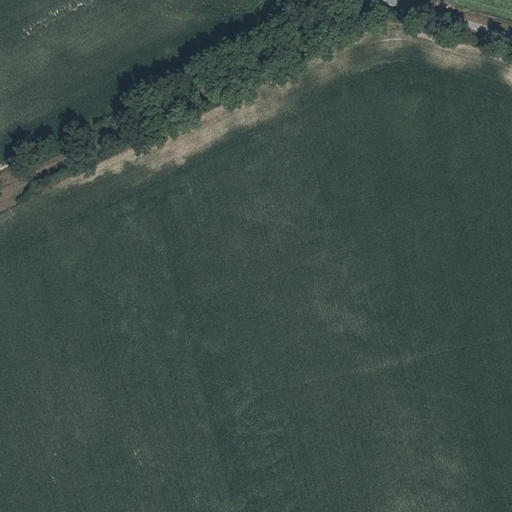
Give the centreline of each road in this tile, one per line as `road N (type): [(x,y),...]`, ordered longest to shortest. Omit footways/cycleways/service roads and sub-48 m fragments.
road 1 (track): [(0,194),(377,0)]
road 2 (unclassified): [(374,0),(511,40)]
